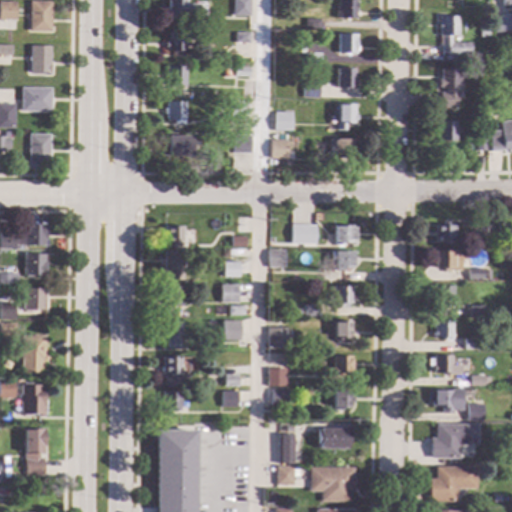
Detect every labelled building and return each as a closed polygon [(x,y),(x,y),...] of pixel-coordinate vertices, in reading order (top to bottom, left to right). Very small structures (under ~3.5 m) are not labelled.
[(183,0),(183,4),(195,4),(194,16),(174,16),(174,19),(170,19),(170,15),(165,15),(165,0),(183,0)] [(247,0),(247,16),(229,16),(229,0),(247,0)] [(353,0),(353,19),(333,18),(333,10),(336,10),(336,0),(353,0)] [(49,31),(27,31),(27,1),(49,1),(49,31)] [(12,20),(0,20),(0,2),(12,2),(12,20)] [(509,29),(492,33),(488,16),(505,12),(509,29)] [(455,35),(448,35),(448,43),(468,43),(468,54),(439,53),(437,53),(437,36),(436,36),(436,29),(435,28),(435,23),(436,23),(436,16),(455,16),(455,35)] [(318,30),(303,30),(303,19),(317,19),(318,30)] [(182,51),(162,51),(162,42),(165,42),(165,32),(183,32),(182,51)] [(246,43),(231,43),(231,32),(246,32),(246,43)] [(353,53),(335,53),(335,34),(353,34),(353,53)] [(9,56),(0,56),(0,45),(9,45),(9,56)] [(47,73),(27,73),(27,46),(48,46),(47,73)] [(317,64),(303,64),(303,53),(317,53),(317,64)] [(182,67),(182,86),(164,85),(164,80),(161,80),(162,73),(164,74),(164,66),(182,67)] [(245,67),(245,77),(230,77),(230,67),(245,67)] [(353,88),(334,88),(335,68),(353,69),(353,88)] [(457,88),(454,88),(454,108),(437,108),(437,93),(443,93),(443,88),(437,88),(437,87),(435,87),(435,79),(438,79),(438,68),(457,68),(457,88)] [(48,112),(18,112),(18,87),(48,88),(48,112)] [(327,99),(312,98),(312,88),(328,88),(327,99)] [(182,102),(181,121),(163,121),(163,101),(182,102)] [(243,119),(226,119),(227,101),(243,101),(243,119)] [(11,129),(0,128),(0,104),(10,104),(11,104),(11,129)] [(352,115),(355,115),(355,121),(352,121),(352,123),(343,123),(343,130),(334,130),(334,104),(352,104),(352,115)] [(288,131),(270,130),(270,112),(273,112),(288,112),(288,131)] [(498,121),(511,120),(511,149),(507,150),(508,153),(502,153),(501,151),(488,152),(486,131),(488,131),(487,120),(498,119),(498,121)] [(454,140),(435,140),(435,134),(432,134),(432,128),(435,128),(435,121),(454,121),(454,140)] [(46,164),(26,164),(26,134),(46,134),(46,164)] [(228,153),(247,154),(248,136),(228,135),(228,153)] [(2,138),(8,138),(8,151),(2,151),(2,152),(0,152),(0,136),(2,136),(2,138)] [(188,156),(159,156),(159,136),(188,136),(188,156)] [(483,151),(474,151),(474,137),(483,137),(483,151)] [(352,158),(329,158),(329,146),(331,146),(331,138),(352,139),(352,158)] [(284,159),(267,159),(266,140),(284,140),(284,159)] [(321,151),(311,151),(312,142),(321,142),(321,151)] [(29,224),(44,224),(44,239),(42,239),(42,246),(21,245),(21,244),(13,244),(13,249),(0,249),(0,233),(13,233),(13,234),(21,234),(21,233),(20,233),(20,224),(25,224),(25,222),(29,222),(29,224)] [(446,226),(451,226),(451,244),(434,244),(434,237),(431,237),(431,231),(433,231),(433,226),(440,226),(440,222),(446,222),(446,226)] [(511,224),(511,242),(496,242),(496,223),(511,224)] [(314,244),(288,244),(288,225),(314,225),(314,244)] [(351,242),(342,242),(342,244),(333,244),(332,226),(351,225),(351,242)] [(179,245),(171,245),(171,244),(161,244),(161,226),(179,226),(179,245)] [(243,237),(243,247),(229,247),(229,236),(243,237)] [(281,268),(265,268),(265,250),(266,250),(281,250),(281,268)] [(169,253),(178,253),(178,280),(166,280),(166,271),(161,271),(161,251),(169,251),(169,253)] [(350,268),(342,268),(342,271),(332,271),(332,251),(350,251),(350,268)] [(451,270),(441,270),(441,268),(433,268),(433,266),(431,266),(431,261),(433,261),(433,252),(450,251),(451,270)] [(42,261),(43,261),(43,276),(34,276),(34,277),(23,277),(23,275),(21,275),(21,254),(42,254),(42,261)] [(236,262),(236,277),(220,277),(220,262),(236,262)] [(480,280),(465,279),(465,269),(481,269),(480,280)] [(15,284),(0,284),(0,274),(14,274),(15,284)] [(234,303),(218,303),(217,285),(234,284),(234,303)] [(178,306),(169,306),(169,304),(160,304),(160,286),(178,286),(178,306)] [(349,296),(353,296),(353,301),(349,301),(349,303),(345,303),(345,308),(332,308),(331,286),(349,286),(349,296)] [(451,305),(433,304),(434,302),(430,301),(430,296),(432,296),(432,286),(451,286),(451,305)] [(43,310),(20,310),(20,288),(43,289),(43,310)] [(13,320),(0,320),(0,303),(13,303),(13,320)] [(316,306),(316,316),(301,316),(301,305),(316,306)] [(240,315),(226,315),(226,306),(240,306),(240,315)] [(482,316),(467,316),(467,306),(482,306),(482,316)] [(237,340),(219,340),(219,320),(237,321),(237,340)] [(348,338),(332,338),(332,321),(348,321),(348,338)] [(450,339),(442,340),(442,338),(432,338),(432,321),(450,321),(450,339)] [(178,348),(164,348),(164,339),(160,339),(160,328),(157,328),(157,322),(178,322),(178,348)] [(13,339),(0,339),(0,323),(12,323),(13,339)] [(284,328),(264,328),(264,349),(284,349),(284,328)] [(42,355),(44,355),(45,358),(44,361),(40,362),(40,373),(19,372),(19,336),(42,336),(42,355)] [(476,350),(462,350),(462,339),(476,339),(476,350)] [(492,348),(484,349),(483,340),(492,339),(492,348)] [(177,376),(173,376),(173,379),(169,379),(169,374),(160,374),(160,371),(157,371),(157,367),(160,367),(160,356),(178,356),(177,376)] [(348,371),(341,371),(341,375),(329,375),(327,373),(327,370),(330,367),(330,356),(349,356),(348,371)] [(449,365),(458,365),(458,375),(448,375),(448,379),(441,379),(441,374),(431,374),(431,366),(426,366),(426,359),(431,359),(431,356),(449,356),(449,365)] [(282,386),(264,386),(264,368),(282,368),(282,386)] [(235,387),(221,387),(221,376),(234,375),(235,387)] [(482,377),(488,377),(488,386),(467,386),(467,376),(482,376),(482,377)] [(11,398),(0,398),(0,381),(11,381),(11,398)] [(27,385),(37,385),(37,390),(42,390),(41,417),(35,417),(35,416),(22,416),(22,414),(18,414),(18,401),(16,401),(16,395),(18,395),(18,385),(21,385),(21,383),(27,383),(27,385)] [(284,400),(269,400),(268,389),(284,389),(284,400)] [(459,411),(450,411),(450,414),(438,413),(438,408),(431,408),(431,406),(428,406),(428,402),(425,402),(425,390),(448,390),(448,389),(459,389),(459,411)] [(347,396),(350,396),(350,402),(348,402),(348,408),(340,408),(340,410),(330,410),(330,390),(347,390),(347,396)] [(177,410),(158,410),(159,391),(160,391),(177,391),(177,410)] [(234,408),(218,407),(218,391),(234,391),(234,408)] [(480,421),(464,421),(464,404),(480,404),(480,421)] [(474,445),(457,445),(457,459),(427,458),(428,438),(432,438),(433,424),(474,425),(474,445)] [(346,449),(316,449),(316,443),(315,443),(314,427),(346,426),(346,449)] [(42,453),(37,453),(37,458),(41,458),(41,476),(23,476),(22,428),(41,428),(42,453)] [(192,511),(153,511),(153,430),(192,430),(192,511)] [(292,465),(276,464),(276,433),(292,434),(292,465)] [(290,485),(272,485),(272,467),(290,467),(290,485)] [(473,489),(454,489),(454,502),(427,502),(427,479),(433,479),(433,467),(473,467),(473,489)] [(350,491),(347,491),(347,502),(318,502),(318,491),(306,491),(306,468),(350,468),(350,491)]
